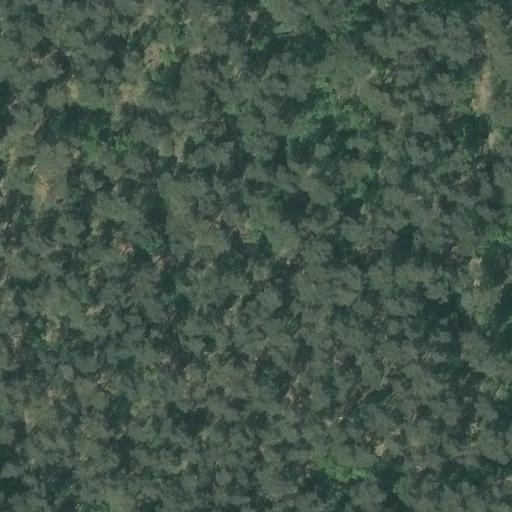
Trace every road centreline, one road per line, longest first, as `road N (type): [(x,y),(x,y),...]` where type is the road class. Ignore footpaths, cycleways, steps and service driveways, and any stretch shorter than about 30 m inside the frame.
road 1 (track): [(472,0),(511,277)]
road 2 (track): [(511,451),(254,503)]
